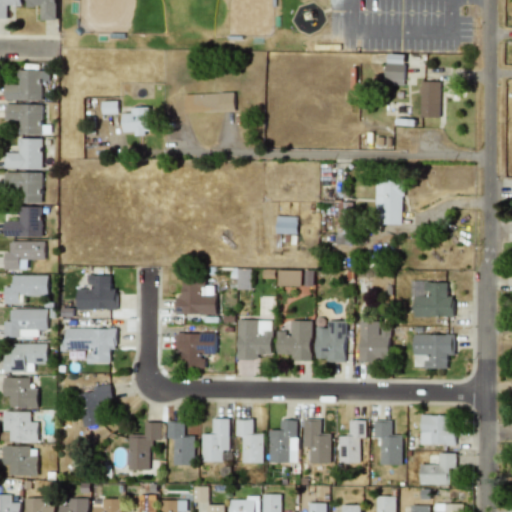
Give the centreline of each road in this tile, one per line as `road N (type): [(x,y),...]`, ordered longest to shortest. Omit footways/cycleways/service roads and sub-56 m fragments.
road 1 (tertiary): [(485,511),(486,0)]
road 2 (residential): [(145,276),(145,373),(152,383),(485,394)]
